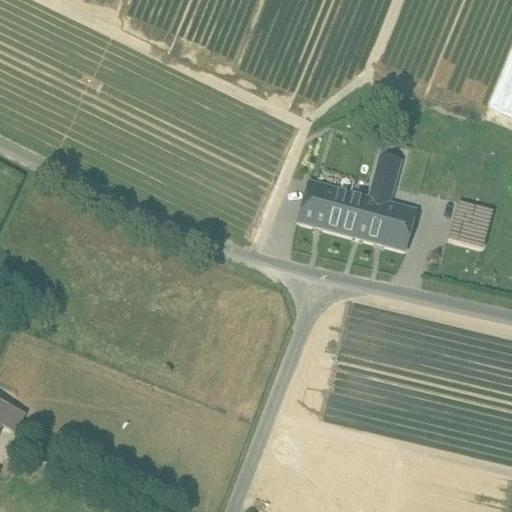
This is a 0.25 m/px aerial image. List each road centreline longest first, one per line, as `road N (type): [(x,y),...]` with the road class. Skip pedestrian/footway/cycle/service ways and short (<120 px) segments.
road 1 (unclassified): [(326,284),(145,220),(0,145)]
road 2 (unclassified): [(241,511),(326,284)]
road 3 (unclassified): [(511,325),(326,284)]
